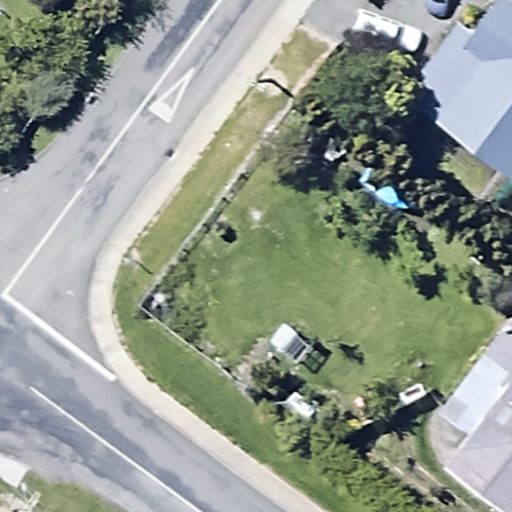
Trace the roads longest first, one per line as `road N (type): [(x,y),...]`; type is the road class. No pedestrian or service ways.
road 1 (residential): [(0,296),(221,0)]
road 2 (residential): [(197,511),(0,367)]
